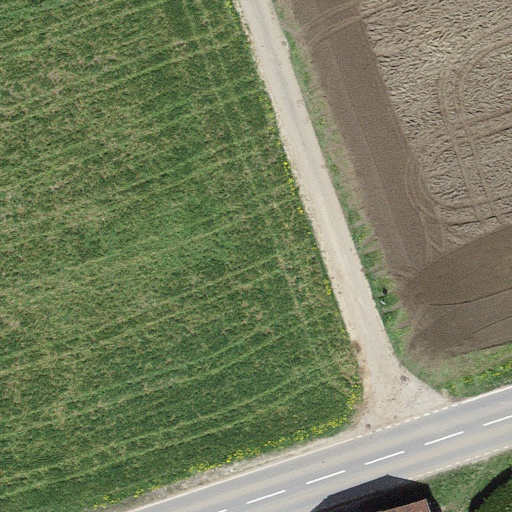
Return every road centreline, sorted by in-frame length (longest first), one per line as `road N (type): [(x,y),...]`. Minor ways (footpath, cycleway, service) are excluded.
road 1 (track): [(416,449),(257,0)]
road 2 (tertiary): [(511,417),(223,511)]
